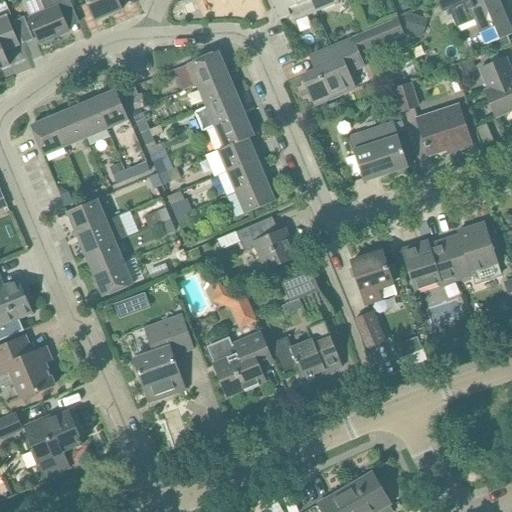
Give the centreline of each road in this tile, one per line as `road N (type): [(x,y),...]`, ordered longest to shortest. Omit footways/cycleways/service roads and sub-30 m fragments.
road 1 (residential): [(140,39),(231,33),(253,44),(336,221),(356,223),(511,172)]
road 2 (residential): [(161,510),(0,144)]
road 3 (tertiary): [(161,510),(399,409)]
road 4 (residential): [(0,124),(7,111),(96,50),(140,39)]
